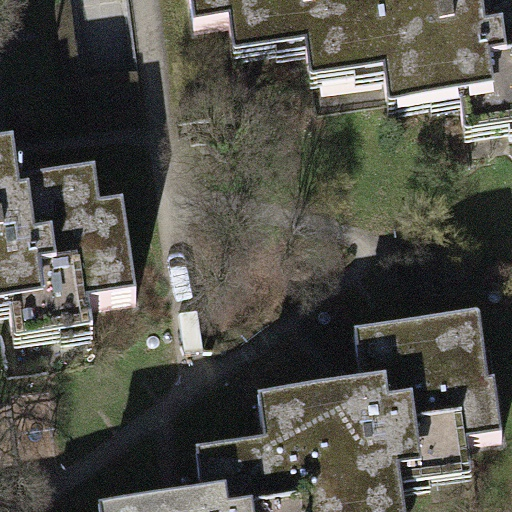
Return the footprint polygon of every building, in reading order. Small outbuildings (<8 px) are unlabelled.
[(302,74),(376,65),(369,8),(399,5),(398,0),(183,0),(188,37),(226,32),(228,52),(298,44),(302,74)] [(457,128),(511,121),(511,0),(398,0),(399,5),(369,8),(376,65),(381,104),(453,95),(457,128)] [(11,158),(0,160),(0,301),(2,301),(8,338),(86,325),(84,311),(132,304),(117,216),(98,219),(92,180),(17,192),(11,158)] [(257,407),(262,450),(266,478),(296,475),(297,485),(324,482),(327,511),(401,511),(398,477),(467,469),(465,450),(496,446),(489,389),(469,391),(461,325),(348,339),(354,395),(257,407)] [(327,511),(324,482),(297,485),(296,475),(266,478),(262,450),(192,458),(198,505),(135,511),(327,511)]
